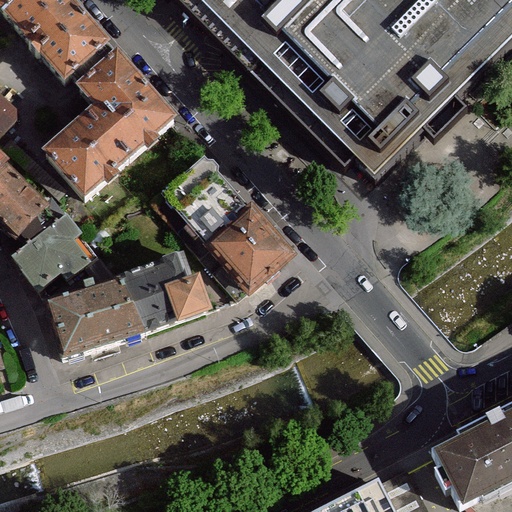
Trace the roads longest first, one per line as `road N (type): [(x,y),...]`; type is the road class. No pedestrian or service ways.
road 1 (residential): [(341,265),(109,0)]
road 2 (residential): [(44,406),(158,371),(247,328),(341,265)]
road 3 (residential): [(272,511),(466,404)]
road 4 (residential): [(466,404),(341,265)]
road 5 (residential): [(0,288),(44,406)]
